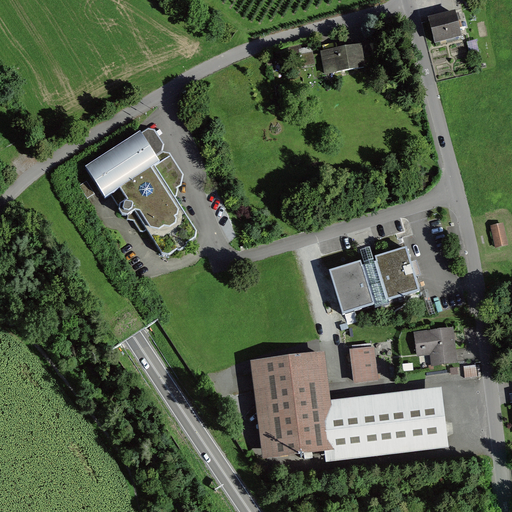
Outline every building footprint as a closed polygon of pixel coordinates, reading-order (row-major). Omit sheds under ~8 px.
[(463,12),(429,20),(435,46),(469,38),(463,12)] [(367,45),(322,53),(327,77),(371,69),(367,45)] [(144,132),(87,170),(108,202),(115,197),(141,235),(150,229),(168,256),(202,234),(158,169),(166,164),(144,132)] [(505,223),(493,225),(497,249),(510,247),(505,223)] [(414,248),(328,272),(341,318),(427,293),(414,248)] [(457,327),(416,333),(419,357),(432,355),(434,368),(462,364),(457,327)] [(377,347),(351,349),(355,384),(383,381),(377,347)] [(331,353),(255,361),(267,461),(446,441),(441,393),(337,405),(331,353)] [(477,365),(463,367),(464,380),(479,378),(477,365)]
